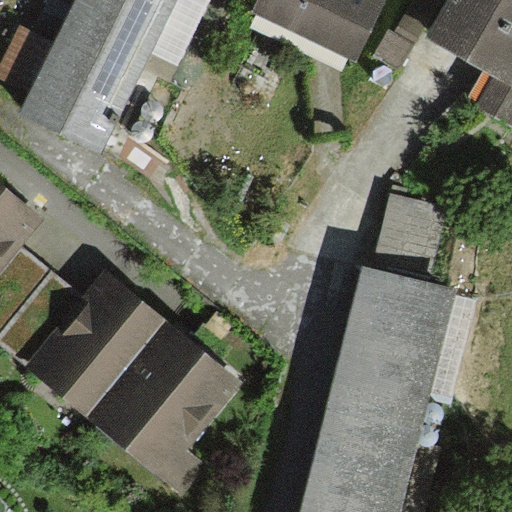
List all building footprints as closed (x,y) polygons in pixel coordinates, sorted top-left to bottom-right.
[(211,0),(77,0),(57,40),(27,97),(22,108),(102,149),(144,67),(170,81),(211,0)] [(386,0),(259,0),(254,11),(356,61),(386,0)] [(391,27),(376,54),(400,67),(437,0),(412,0),(396,30),(391,27)] [(511,0),(447,0),(425,39),(493,77),(476,107),(511,127),(511,0)] [(0,82),(27,97),(57,40),(20,22),(0,63),(0,82)] [(0,274),(22,248),(45,219),(0,182),(0,274)] [(393,192),(375,268),(433,282),(451,206),(393,192)] [(0,335),(53,273),(22,248),(0,274),(0,335)] [(375,268),(364,265),(306,511),(400,511),(453,286),(433,282),(375,268)] [(106,269),(84,298),(28,363),(27,366),(89,416),(166,321),(106,269)] [(0,335),(0,339),(28,363),(84,298),(53,273),(0,335)] [(242,382),(166,321),(89,416),(180,489),(203,461),(188,449),(242,382)]
